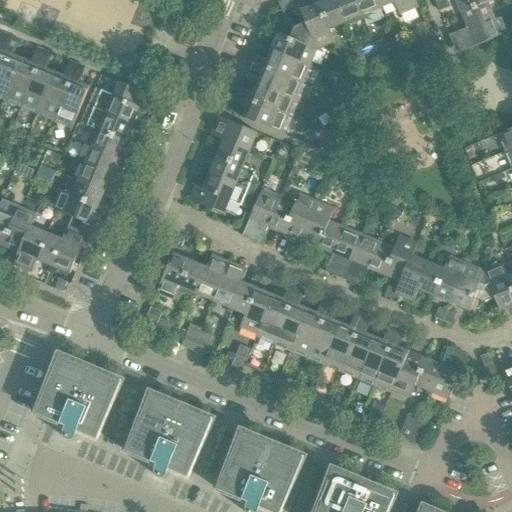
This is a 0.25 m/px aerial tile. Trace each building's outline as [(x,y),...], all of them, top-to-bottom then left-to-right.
[(290,9),(286,0),(283,0),(278,2),(282,12),(290,9)] [(299,6),(296,0),(286,0),(290,9),(299,6)] [(362,16),(355,0),(326,0),(317,4),(322,17),(340,10),(345,23),(344,23),(346,27),(348,26),(346,22),(362,16)] [(374,0),(355,0),(362,16),(363,16),(366,25),(384,18),(381,12),(380,13),(378,9),(374,0)] [(418,7),(414,0),(374,0),(378,9),(380,13),(381,12),(384,11),(382,8),(394,3),(399,15),(418,7)] [(449,7),(445,0),(443,0),(435,3),(439,11),(449,7)] [(487,3),(493,0),(455,0),(461,12),(474,7),(480,24),(493,18),(493,17),(496,16),(495,13),(492,15),(487,3)] [(330,29),(342,24),(343,28),(346,27),(344,23),(345,23),(340,10),(322,17),(317,4),(300,11),(305,23),(317,49),(335,42),(330,29)] [(462,52),(501,36),(494,19),(497,18),(496,16),(493,17),(493,18),(480,24),(474,7),(461,12),(467,28),(449,35),(454,47),(460,45),(462,52)] [(428,32),(424,22),(416,26),(420,36),(428,32)] [(317,49),(305,23),(295,27),(290,38),(278,33),(271,50),(312,67),(313,64),(311,63),(317,49)] [(0,64),(11,37),(4,34),(0,42),(0,45),(3,48),(1,51),(0,50),(0,64)] [(0,95),(6,98),(21,59),(8,54),(10,50),(14,51),(19,41),(11,37),(0,64),(0,95)] [(386,50),(382,40),(373,44),(378,54),(386,50)] [(378,54),(373,44),(365,47),(369,57),(378,54)] [(28,89),(44,51),(37,48),(32,59),(36,61),(35,65),(21,59),(6,98),(22,105),(28,89)] [(312,67),(271,50),(267,60),(252,53),(249,61),(305,84),(312,67)] [(39,112),(48,89),(55,73),(41,68),(43,64),(47,65),(52,54),(44,51),(28,89),(22,105),(39,112)] [(298,101),(305,84),(249,61),(246,69),(261,75),(257,84),(298,101)] [(68,89),(78,65),(70,62),(66,73),(70,75),(68,79),(55,73),(48,89),(39,112),(55,119),(68,89)] [(73,126),(89,88),(75,82),(76,78),(81,79),(85,68),(78,65),(68,89),(55,119),(73,126)] [(146,112),(152,96),(119,82),(113,96),(104,92),(96,109),(132,124),(139,109),(146,112)] [(298,101),(257,84),(253,93),(238,87),(235,94),(291,118),(298,101)] [(284,135),(291,118),(235,94),(232,102),(247,108),(243,118),(284,135)] [(125,141),(132,124),(96,109),(89,127),(99,131),(94,143),(90,141),(89,144),(93,146),(92,147),(105,152),(112,135),(125,141)] [(253,151),(250,150),(257,133),(218,117),(211,136),(223,140),(217,156),(230,162),(237,145),(250,150),(249,151),(253,153),(253,151)] [(508,151),(511,149),(511,128),(501,134),(508,151)] [(124,179),(131,162),(119,156),(125,141),(112,135),(105,152),(92,147),(93,146),(89,144),(88,146),(92,148),(85,163),(124,179)] [(255,171),(243,166),(248,154),(251,156),(253,153),(249,151),(250,150),(237,145),(230,162),(217,156),(210,173),(248,188),(250,183),(255,171)] [(116,197),(124,179),(85,163),(79,179),(75,177),(75,179),(78,180),(79,180),(92,185),(85,202),(98,207),(104,192),(116,197)] [(247,209),(256,185),(250,183),(248,188),(210,173),(204,188),(196,185),(190,201),(223,215),(228,202),(247,209)] [(90,225),(98,207),(85,202),(92,185),(79,180),(78,180),(75,179),(74,182),(77,183),(72,195),(60,190),(52,209),(72,217),(83,222),(90,225)] [(279,201),(280,197),(278,197),(276,200),(260,193),(244,231),(251,234),(249,240),(261,245),(268,227),(283,233),(289,220),(272,213),(277,200),(279,201)] [(300,240),(316,202),(298,195),(293,207),(281,202),(282,198),(280,197),(279,201),(277,200),(272,213),(289,220),(283,233),(300,240)] [(346,225),(342,223),(340,227),(328,222),(333,209),(316,202),(300,240),(317,247),(322,234),(338,241),(344,228),(343,228),(344,224),(346,225)] [(30,227),(31,227),(36,215),(17,207),(12,220),(1,215),(2,211),(0,210),(0,229),(8,233),(3,246),(18,252),(19,253),(30,227)] [(70,274),(89,229),(81,225),(83,222),(72,217),(62,240),(50,235),(52,232),(49,231),(48,234),(47,234),(41,247),(58,254),(53,267),(70,274)] [(345,273),(361,235),(345,229),(347,225),(346,225),(344,224),(343,228),(344,228),(338,241),(322,234),(317,247),(332,253),(325,272),(337,277),(339,271),(345,273)] [(48,234),(49,231),(47,230),(46,233),(31,227),(30,227),(19,253),(18,252),(15,261),(7,257),(2,267),(10,270),(13,264),(32,272),(37,260),(53,267),(58,254),(41,247),(47,234),(48,234)] [(0,244),(3,246),(8,233),(0,229),(0,244)] [(379,243),(380,239),(378,238),(377,242),(361,235),(345,273),(351,276),(349,282),(361,287),(368,269),(384,275),(389,262),(372,255),(378,242),(379,243)] [(400,282),(411,256),(412,257),(417,244),(398,236),(393,249),(382,244),(383,240),(380,239),(379,243),(378,242),(372,255),(389,262),(384,275),(399,281),(400,282)] [(293,258),(297,248),(288,245),(284,255),(293,258)] [(301,262),(305,252),(297,248),(293,258),(301,262)] [(185,274),(191,262),(173,254),(157,293),(176,300),(181,288),(193,293),(191,297),(194,297),(195,294),(196,294),(202,281),(185,274)] [(213,301),(229,263),(211,256),(206,268),(191,262),(185,274),(202,281),(196,294),(195,294),(194,297),(196,298),(197,295),(213,301)] [(429,264),(431,260),(428,259),(427,263),(412,257),(411,256),(400,282),(399,281),(396,290),(387,286),(383,297),(392,300),(394,294),(413,302),(418,290),(434,296),(439,283),(423,276),(428,263),(429,264)] [(466,265),(449,258),(444,270),(431,265),(433,261),(431,260),(429,264),(428,263),(423,276),(439,283),(434,296),(451,303),(466,265)] [(495,299),(484,272),(469,266),(471,263),(467,261),(466,265),(451,303),(468,310),(473,298),(484,303),(495,299)] [(257,289),(241,283),(246,270),(229,263),(213,301),(228,308),(227,311),(229,312),(231,309),(230,308),(235,295),(252,302),(257,289)] [(511,274),(507,277),(502,265),(484,272),(495,299),(500,310),(511,305),(511,290),(511,289),(511,274)] [(62,292),(67,282),(58,279),(54,289),(62,292)] [(275,342),(297,288),(290,285),(283,300),(274,296),(258,334),(275,342)] [(292,349),(308,310),(299,306),(305,291),(297,288),(275,342),(292,349)] [(258,334),(274,296),(257,289),(252,302),(235,295),(230,308),(231,309),(229,312),(232,313),(233,310),(245,315),(240,327),(258,334)] [(308,355),(331,302),(323,299),(317,314),(308,310),(292,349),(308,355)] [(325,362),(341,324),(332,320),(338,305),(331,302),(308,355),(325,362)] [(152,335),(162,313),(150,308),(141,330),(152,335)] [(443,321),(447,311),(439,308),(435,318),(443,321)] [(451,324),(455,315),(447,311),(443,321),(451,324)] [(341,369),(364,316),(356,313),(350,328),(341,324),(325,362),(341,369)] [(358,376),(374,338),(365,334),(371,319),(364,316),(341,369),(358,376)] [(192,351),(201,329),(190,324),(181,347),(192,351)] [(375,383),(397,330),(389,326),(383,342),(374,338),(358,376),(375,383)] [(203,356),(212,334),(201,329),(192,351),(203,356)] [(392,390),(408,352),(398,348),(400,344),(404,333),(397,330),(375,383),(392,390)] [(242,372),(251,350),(240,345),(231,367),(242,372)] [(448,399),(459,373),(464,361),(457,358),(460,352),(448,347),(440,365),(425,359),(419,372),(436,379),(431,392),(429,391),(428,395),(430,396),(432,392),(448,399)] [(419,372),(425,359),(408,352),(392,390),(410,398),(415,385),(427,390),(425,394),(428,395),(429,391),(431,392),(436,379),(419,372)] [(492,363),(489,353),(480,357),(484,366),(492,363)] [(97,440),(120,384),(96,374),(98,369),(84,363),(82,368),(58,358),(35,414),(65,427),(63,432),(63,434),(63,436),(64,438),(66,440),(68,441),(70,441),(72,440),(74,439),(75,437),(77,432),(97,440)] [(497,373),(492,363),(484,366),(488,376),(497,373)] [(511,364),(502,369),(511,394),(511,364)] [(488,376),(484,366),(476,370),(480,380),(484,378),(488,376)] [(188,478),(211,422),(188,412),(190,407),(175,401),(173,406),(149,396),(126,452),(156,465),(154,470),(154,472),(154,474),(155,476),(157,478),(159,479),(161,479),(163,478),(165,477),(166,475),(169,470),(188,478)] [(410,442),(419,420),(408,415),(399,437),(410,442)] [(421,446),(430,424),(419,420),(410,442),(421,446)] [(269,511),(280,511),(303,460),(279,450),(281,445),(266,439),(264,444),(240,434),(217,490),(248,503),(245,508),(245,510),(245,511),(258,511),(260,508),(269,511)] [(387,511),(394,498),(370,488),(372,483),(357,477),(355,482),(331,472),(314,511),(387,511)]
